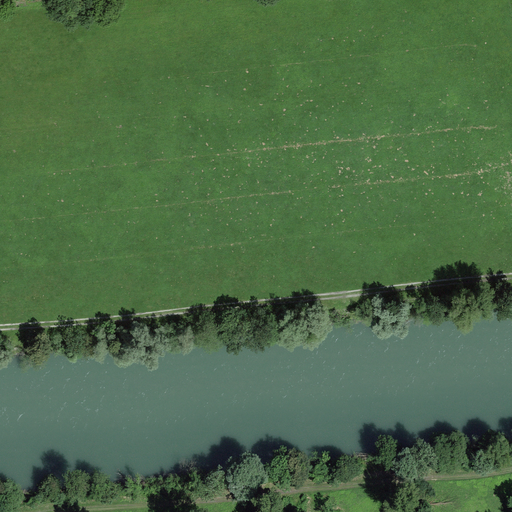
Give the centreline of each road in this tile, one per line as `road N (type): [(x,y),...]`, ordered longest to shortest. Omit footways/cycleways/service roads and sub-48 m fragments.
road 1 (track): [(0,326),(511,276)]
road 2 (track): [(43,511),(511,466)]
